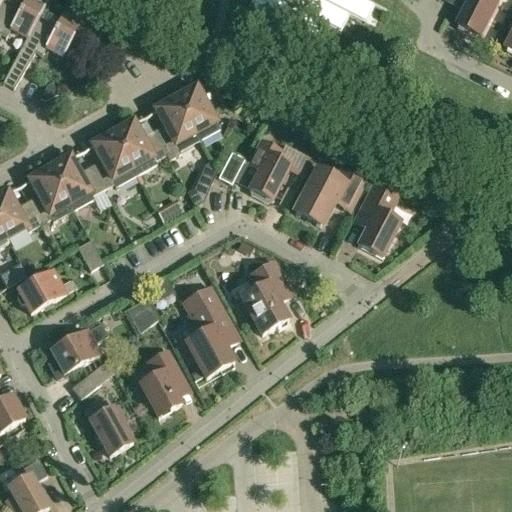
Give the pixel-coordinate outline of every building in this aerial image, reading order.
[(0,36),(6,39),(5,41),(5,42),(6,40),(7,40),(10,33),(26,42),(37,21),(38,22),(48,3),(43,0),(26,0),(20,11),(3,3),(2,3),(0,6),(0,36)] [(309,42),(310,41),(318,24),(334,33),(334,32),(275,1),(275,0),(274,0),(254,0),(249,11),(309,42)] [(343,15),(358,23),(359,24),(359,23),(315,0),(275,0),(275,1),(334,32),(343,15)] [(368,7),(383,14),(385,15),(385,14),(358,0),(315,0),(359,23),(368,7)] [(469,8),(458,29),(482,41),(499,8),(484,0),(457,0),(457,2),(469,8)] [(2,87),(13,93),(35,55),(41,58),(40,60),(41,61),(42,59),(46,52),(63,61),(73,42),(82,46),(82,45),(87,23),(66,12),(55,30),(38,22),(37,21),(26,42),(3,85),(2,87)] [(45,105),(58,98),(51,86),(47,88),(40,102),(45,105)] [(211,86),(175,101),(199,145),(220,133),(211,118),(222,111),(211,86)] [(181,158),(180,155),(199,145),(175,101),(155,115),(163,129),(152,135),(167,162),(169,164),(181,158)] [(279,125),(285,114),(274,108),(268,119),(279,125)] [(134,127),(127,130),(112,136),(136,180),(167,162),(152,135),(141,141),(134,127)] [(93,150),(94,153),(100,164),(89,170),(103,194),(114,188),(115,191),(136,180),(112,136),(93,150)] [(248,169),(258,174),(248,193),(252,195),(250,198),(267,207),(268,204),(272,205),(290,170),(277,163),(281,156),(261,145),(248,169)] [(218,182),(231,189),(245,163),(231,156),(218,182)] [(71,162),(64,165),(49,171),(73,215),(94,203),(92,200),(103,194),(89,170),(79,176),(71,162)] [(30,185),(31,188),(38,199),(27,205),(40,229),(51,223),(53,226),(73,215),(49,171),(30,185)] [(295,217),(299,220),(300,218),(316,226),(315,228),(319,230),(333,204),(347,212),(362,184),(343,174),(336,187),(320,179),(321,177),(317,175),(295,217)] [(375,184),(356,221),(353,226),(366,232),(357,250),(382,262),(400,227),(388,220),(400,197),(375,184)] [(279,208),(291,215),(300,197),(287,190),(279,208)] [(8,197),(1,200),(0,200),(0,231),(6,243),(25,232),(27,236),(40,229),(27,205),(16,211),(8,197)] [(156,213),(164,227),(172,223),(165,209),(156,213)] [(237,253),(249,259),(254,250),(242,244),(237,253)] [(90,275),(103,268),(90,245),(77,252),(90,275)] [(288,324),(279,308),(293,301),(273,266),(250,279),(257,293),(235,305),(244,321),(250,318),(261,339),(274,332),(278,334),(286,330),(286,325),(288,324)] [(0,277),(0,279),(6,291),(27,280),(20,267),(0,277)] [(17,295),(19,298),(17,302),(21,309),(25,309),(30,318),(66,299),(65,298),(76,292),(72,284),(61,290),(52,275),(17,295)] [(234,367),(226,353),(240,346),(237,341),(210,292),(183,307),(200,338),(180,350),(189,366),(194,363),(205,383),(219,375),(222,379),(233,372),(231,369),(234,367)] [(133,310),(137,318),(130,322),(139,338),(157,324),(146,303),(133,310)] [(57,383),(64,379),(99,359),(93,348),(107,341),(100,328),(51,355),(56,365),(49,369),(57,383)] [(181,408),(178,403),(191,397),(167,354),(147,366),(155,380),(134,392),(143,408),(149,405),(158,421),(181,408)] [(71,392),(80,403),(113,377),(106,364),(71,392)] [(0,437),(25,423),(12,400),(0,406),(0,437)] [(106,401),(83,414),(109,460),(132,447),(122,428),(126,426),(117,410),(112,412),(106,401)] [(355,412),(356,423),(370,422),(369,411),(355,412)] [(367,442),(367,440),(367,432),(356,432),(357,443),(367,442)] [(2,447),(7,454),(17,446),(11,439),(2,447)] [(355,457),(356,484),(368,484),(367,457),(355,457)] [(8,492),(13,501),(6,505),(10,511),(48,511),(34,487),(47,480),(38,464),(17,476),(22,484),(8,492)]
